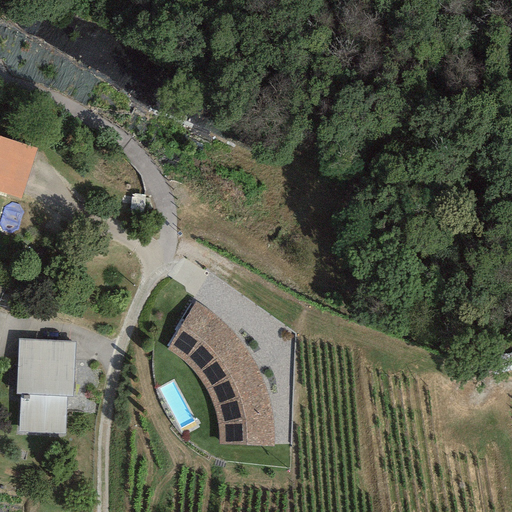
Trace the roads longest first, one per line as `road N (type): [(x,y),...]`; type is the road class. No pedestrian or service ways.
road 1 (track): [(286,403),(244,317),(201,278),(55,197)]
road 2 (unclassified): [(102,511),(102,448),(119,355),(152,251)]
